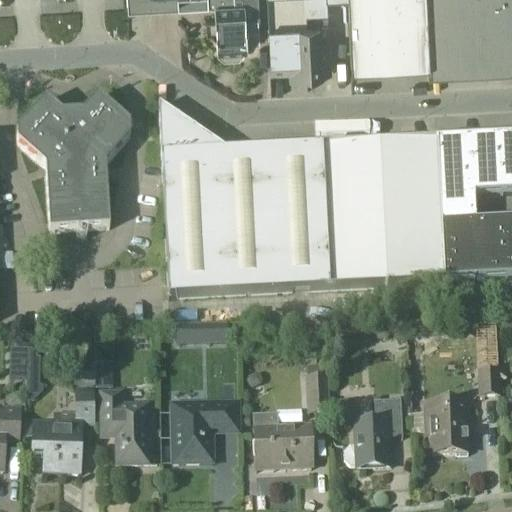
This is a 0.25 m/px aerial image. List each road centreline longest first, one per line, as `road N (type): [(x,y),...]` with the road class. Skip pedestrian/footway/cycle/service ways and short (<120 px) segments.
road 1 (unclassified): [(511,95),(221,106),(131,49),(0,57)]
road 2 (unknown): [(0,98),(19,223),(44,244),(85,244),(112,231),(129,199),(137,144),(131,49)]
